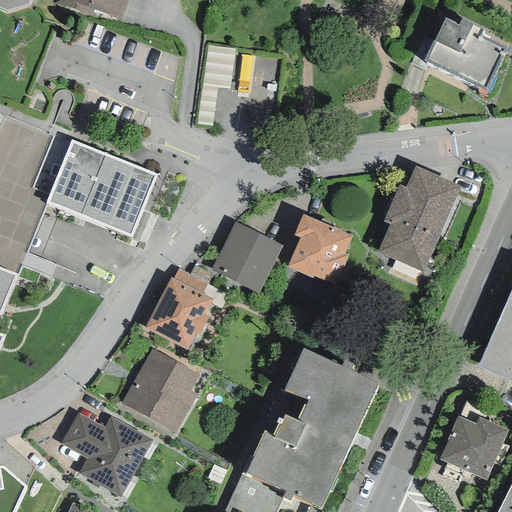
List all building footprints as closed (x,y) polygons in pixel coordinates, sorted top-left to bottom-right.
[(0,0),(0,9),(6,12),(28,5),(30,0),(0,0)] [(58,0),(57,4),(91,17),(94,10),(120,21),(127,0),(58,0)] [(433,40),(423,61),(485,90),(505,49),(480,37),(484,28),(462,18),(459,25),(445,18),(434,41),(433,40)] [(203,80),(229,86),(237,48),(211,43),(203,80)] [(45,203),(132,238),(157,174),(71,140),(45,203)] [(389,225),(376,251),(422,272),(460,187),(415,167),(405,188),(399,185),(383,222),(389,225)] [(300,238),(287,267),(311,278),(312,275),(333,285),(347,256),(343,254),(350,237),(303,215),(294,235),(300,238)] [(282,246),(234,222),(211,270),(257,294),(282,246)] [(0,344),(4,335),(0,333),(0,315),(17,275),(0,267),(0,344)] [(170,278),(144,328),(186,350),(195,334),(198,336),(208,317),(204,315),(212,300),(202,294),(207,284),(177,269),(173,279),(170,278)] [(511,288),(478,367),(511,382),(511,288)] [(307,511),(311,503),(321,508),(377,384),(350,370),(352,364),(344,360),(340,366),(303,348),(284,390),(308,399),(298,421),(285,415),(273,437),(264,432),(245,474),(242,471),(223,511),(307,511)] [(197,375),(151,349),(120,404),(175,435),(197,395),(189,390),(197,375)] [(86,459),(78,474),(120,498),(152,441),(110,417),(104,429),(77,414),(60,444),(86,459)] [(486,481),(508,431),(478,417),(475,424),(457,417),(439,461),(486,481)] [(0,511),(14,511),(26,488),(2,467),(0,467),(0,511)] [(511,511),(511,482),(497,511),(511,511)] [(89,511),(72,503),(67,511),(89,511)]
